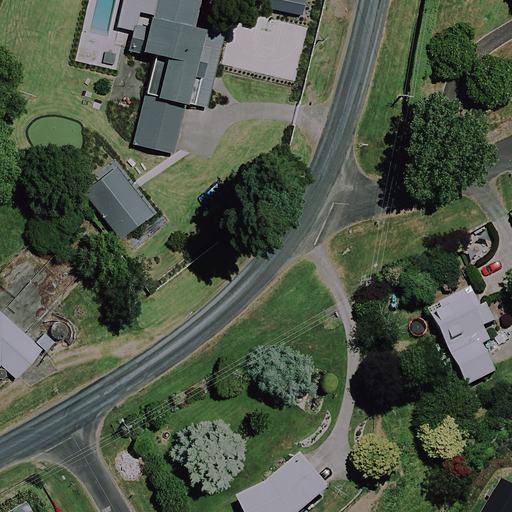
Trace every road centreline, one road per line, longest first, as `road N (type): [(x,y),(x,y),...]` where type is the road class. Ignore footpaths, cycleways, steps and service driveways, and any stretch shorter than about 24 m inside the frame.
road 1 (unclassified): [(312,195),(291,235),(231,301),(154,361),(61,417)]
road 2 (unclassified): [(312,195),(359,205),(390,200),(511,150)]
road 3 (unclassified): [(372,0),(348,105),(312,195)]
